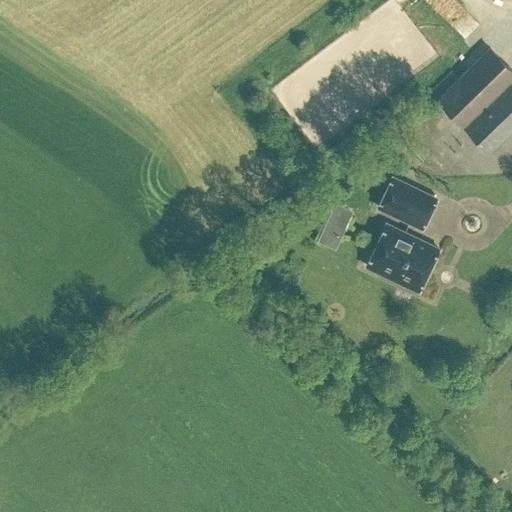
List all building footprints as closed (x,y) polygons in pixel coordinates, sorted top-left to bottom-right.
[(490,152),(511,129),(511,68),(489,46),(460,75),(437,98),(490,152)] [(405,155),(420,141),(406,127),(391,141),(405,155)] [(422,225),(436,196),(392,175),(378,204),(422,225)] [(418,288),(438,246),(386,221),(366,263),(418,288)] [(301,272),(307,250),(283,244),(277,265),(301,272)]
